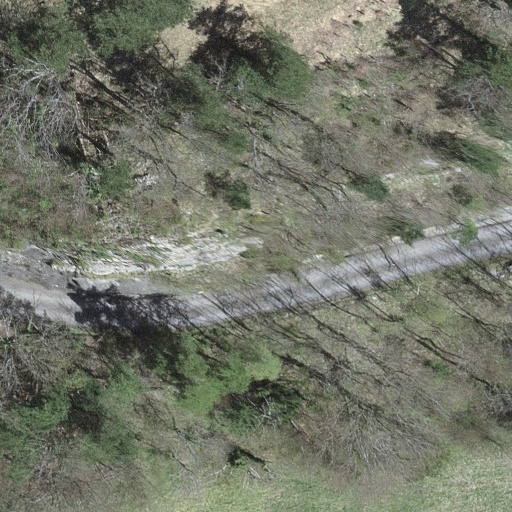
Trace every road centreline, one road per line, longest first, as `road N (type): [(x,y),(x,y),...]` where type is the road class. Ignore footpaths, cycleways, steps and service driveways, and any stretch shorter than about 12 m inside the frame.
road 1 (track): [(511,232),(252,299),(86,310),(0,293)]
road 2 (trunk): [(369,0),(511,292)]
